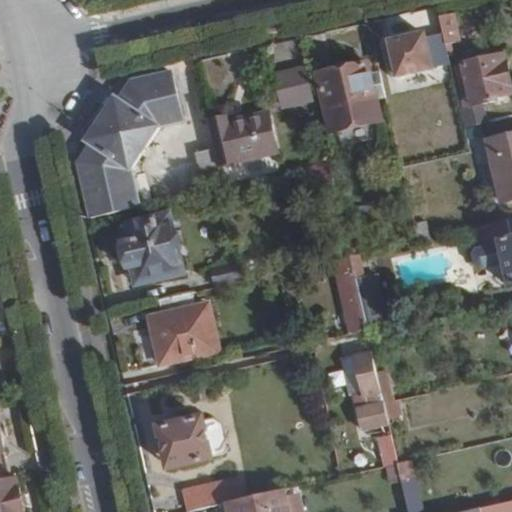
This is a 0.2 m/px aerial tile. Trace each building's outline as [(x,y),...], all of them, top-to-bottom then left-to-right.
[(455,11),(438,15),(442,34),(444,42),(447,57),(452,56),(449,41),(461,38),(455,11)] [(444,42),(442,34),(425,39),(424,35),(391,42),(399,77),(432,69),(431,66),(448,63),(447,57),(444,42)] [(394,78),(399,77),(391,42),(387,44),(394,78)] [(511,94),(511,91),(503,53),(461,64),(461,65),(455,67),(464,108),(493,102),(493,99),(511,94)] [(373,88),(370,76),(367,63),(319,75),(328,110),(376,99),(373,88)] [(307,121),(298,78),(297,72),(278,76),(285,112),(295,110),(299,124),(307,121)] [(383,86),(380,73),(370,76),(373,88),(383,86)] [(121,101),(116,99),(90,142),(93,146),(80,164),(91,218),(128,210),(124,182),(131,169),(162,125),(182,120),(171,75),(137,82),(121,101)] [(319,119),(310,75),(298,78),(307,121),(319,119)] [(295,110),(285,112),(289,126),(299,124),(295,110)] [(229,117),(209,121),(216,153),(220,166),(279,152),(271,114),(231,122),(229,117)] [(511,201),(511,136),(489,142),(504,204),(511,201)] [(220,166),(216,153),(194,158),(201,193),(225,188),(220,166)] [(302,171),(305,189),(334,183),(329,158),(323,159),(324,165),(302,171)] [(134,180),(124,182),(128,210),(141,207),(134,180)] [(190,272),(176,215),(134,224),(126,231),(127,242),(123,243),(124,250),(120,254),(122,264),(128,263),(130,269),(134,267),(138,284),(190,272)] [(511,219),(487,225),(476,228),(480,246),(501,242),(511,286),(511,219)] [(348,246),(352,256),(360,255),(358,245),(348,246)] [(360,255),(352,256),(357,279),(365,277),(360,255)] [(249,277),(245,261),(219,267),(223,282),(249,277)] [(357,279),(368,326),(389,322),(378,275),(365,277),(357,279)] [(194,293),(161,301),(164,314),(152,317),(163,363),(221,350),(210,304),(197,307),(194,293)] [(385,403),(373,352),(357,355),(368,400),(357,403),(364,431),(390,424),(389,418),(385,403)] [(401,399),(385,403),(389,418),(404,414),(401,399)] [(213,459),(203,418),(162,428),(170,468),(213,459)] [(381,438),(387,465),(400,463),(391,430),(382,433),(384,438),(381,438)] [(0,511),(24,511),(17,478),(0,482),(0,511)] [(186,493),(190,511),(216,505),(243,498),(239,481),(186,493)] [(285,511),(281,489),(243,498),(216,505),(217,511),(285,511)]
